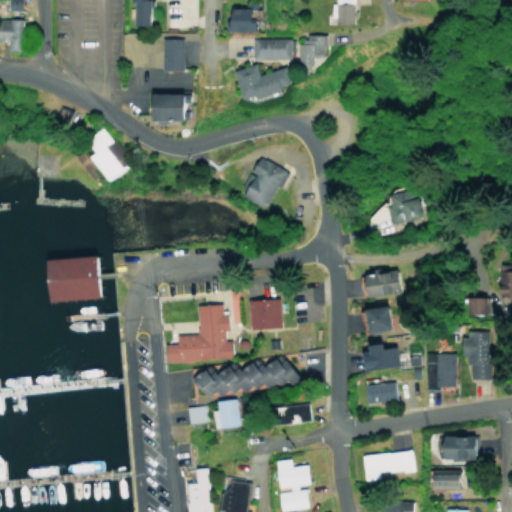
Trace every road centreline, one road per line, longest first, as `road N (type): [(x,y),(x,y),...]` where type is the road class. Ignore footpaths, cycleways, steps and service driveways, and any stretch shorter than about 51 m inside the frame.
road 1 (residential): [(0,66),(45,72),(179,147),(261,119),(304,126),(318,146),(329,248)]
road 2 (residential): [(329,248),(342,511)]
road 3 (residential): [(329,248),(154,261),(147,269)]
road 4 (residential): [(511,400),(333,428)]
road 5 (residential): [(333,428),(263,448),(253,511)]
